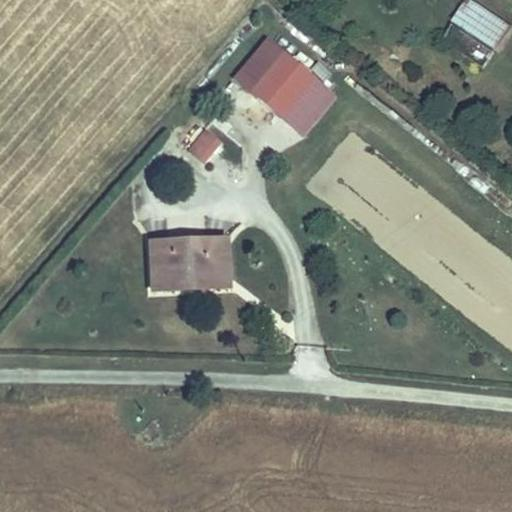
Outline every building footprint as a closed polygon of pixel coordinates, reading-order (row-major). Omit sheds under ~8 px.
[(466,0),(452,23),(497,52),(511,30),(511,26),(472,0),(466,0)] [(279,104),(309,69),(281,45),(252,81),(279,104)] [(185,152),(204,167),(223,144),(203,128),(185,152)] [(153,280),(188,281),(187,271),(226,272),(225,233),(151,234),(153,280)] [(187,271),(188,281),(226,280),(226,272),(187,271)]
